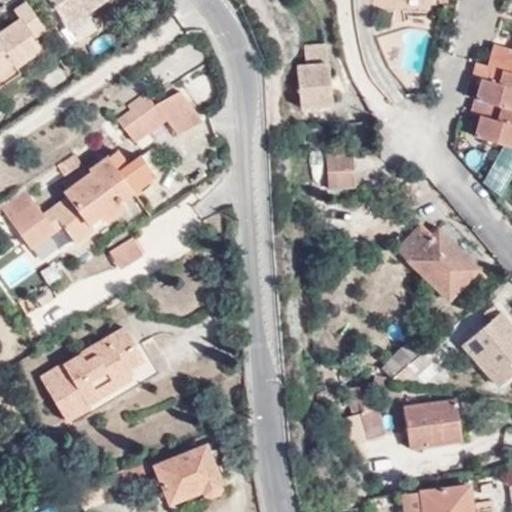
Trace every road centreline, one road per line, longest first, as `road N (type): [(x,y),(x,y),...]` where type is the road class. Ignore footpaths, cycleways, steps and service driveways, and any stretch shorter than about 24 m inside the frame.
road 1 (residential): [(208,0),(240,75),(279,511)]
road 2 (unknown): [(208,0),(0,152)]
road 3 (residential): [(407,136),(511,249)]
